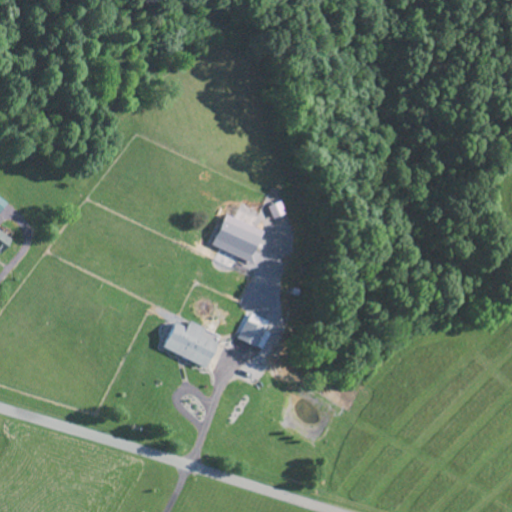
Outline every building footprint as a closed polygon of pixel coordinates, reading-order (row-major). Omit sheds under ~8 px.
[(8,202),(0,196),(0,211),(0,212),(8,202)] [(281,213),(278,201),(266,204),(270,217),(281,213)] [(260,230),(224,213),(210,244),(252,263),(256,253),(250,250),(260,230)] [(0,249),(10,237),(0,229),(0,249)] [(261,349),(268,331),(262,329),(266,320),(248,312),(237,338),(261,349)] [(215,339),(202,334),(204,327),(186,320),(184,326),(171,320),(160,348),(204,366),(215,339)]
